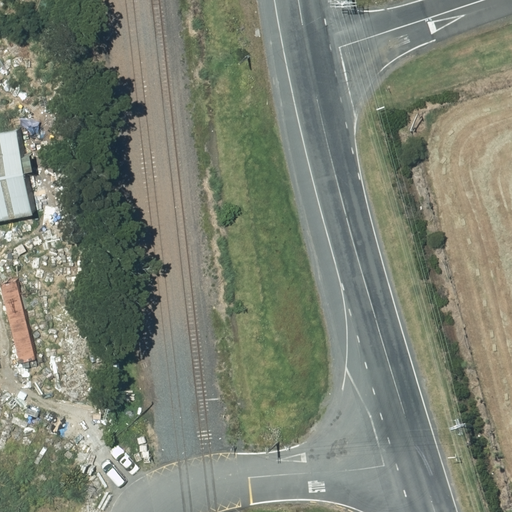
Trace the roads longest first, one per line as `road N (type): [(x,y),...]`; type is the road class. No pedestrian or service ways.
road 1 (primary): [(419,461),(306,55)]
road 2 (unclassified): [(419,461),(186,490),(143,511)]
road 3 (residential): [(306,55),(485,0)]
